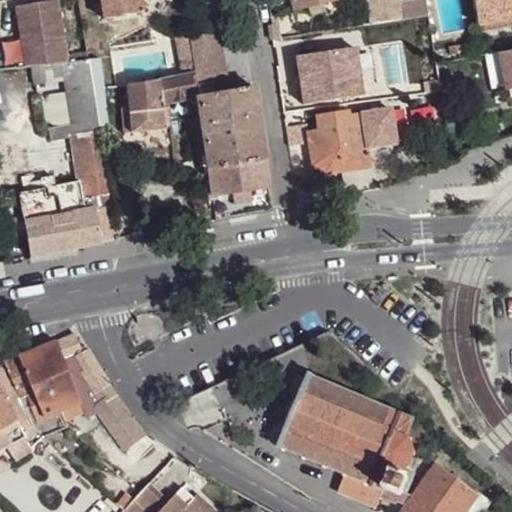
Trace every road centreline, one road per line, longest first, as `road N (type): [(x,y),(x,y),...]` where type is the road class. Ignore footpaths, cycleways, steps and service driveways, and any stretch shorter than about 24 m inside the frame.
road 1 (residential): [(303,511),(157,424),(89,293)]
road 2 (secondary): [(233,263),(511,249)]
road 3 (residential): [(255,0),(297,242)]
road 4 (secondary): [(511,221),(297,242)]
road 5 (secondary): [(233,263),(89,293)]
